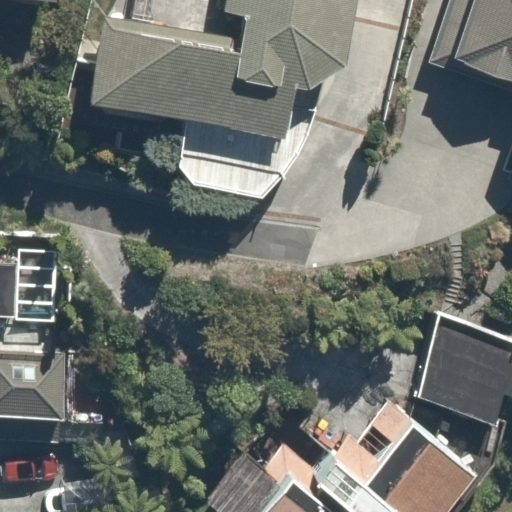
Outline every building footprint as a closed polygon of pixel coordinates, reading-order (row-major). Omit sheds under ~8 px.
[(319,75),(333,0),(217,0),(210,37),(92,14),(76,91),(270,129),(283,68),(319,75)] [(511,0),(441,0),(429,45),(508,68),(491,126),(511,132),(496,183),(511,187),(511,0)] [(0,443),(52,446),(54,413),(58,321),(14,319),(18,248),(0,247),(0,443)] [(511,374),(511,335),(433,304),(401,382),(494,419),(511,374)] [(178,495),(200,511),(423,511),(466,457),(378,390),(339,440),(317,423),(294,453),(270,435),(254,456),(224,434),(178,495)]
